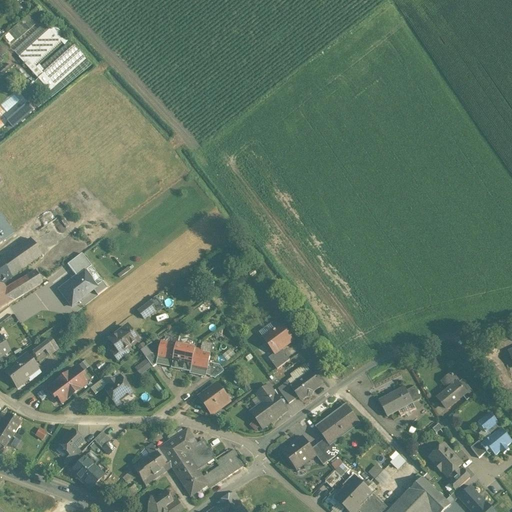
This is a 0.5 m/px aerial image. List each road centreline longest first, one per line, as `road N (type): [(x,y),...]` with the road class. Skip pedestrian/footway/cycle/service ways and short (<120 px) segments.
road 1 (unclassified): [(511,321),(401,350),(256,450)]
road 2 (residential): [(256,450),(196,423),(44,417),(0,394)]
road 3 (unknown): [(27,412),(117,330)]
